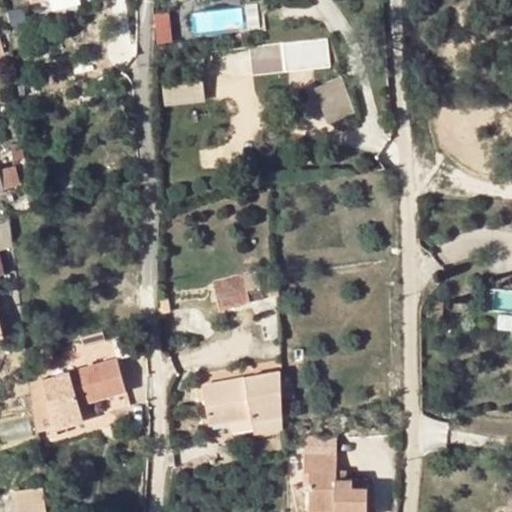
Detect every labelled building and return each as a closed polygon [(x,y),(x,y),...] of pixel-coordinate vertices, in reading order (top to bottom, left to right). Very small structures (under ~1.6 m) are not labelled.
[(303,39),(270,43),(270,44),(271,70),(283,69),(282,62),(302,60),(303,69),(328,65),(303,39)] [(271,70),(270,44),(250,45),(253,72),(271,70)] [(328,121),(354,114),(344,78),(318,85),(328,121)] [(0,190),(4,190),(3,187),(14,185),(10,167),(0,169),(0,190)] [(259,284),(257,272),(215,282),(221,308),(250,300),(248,287),(259,284)] [(280,288),(279,274),(270,274),(270,288),(280,288)] [(502,308),(511,308),(511,290),(503,290),(502,308)] [(105,330),(81,336),(84,345),(107,339),(105,330)] [(49,354),(40,348),(39,348),(33,357),(43,364),(49,354)] [(104,396),(124,390),(115,360),(31,384),(41,430),(85,418),(81,402),(104,396)] [(203,383),(210,422),(252,414),(252,418),(270,415),(284,412),(283,377),(282,370),(203,383)] [(124,390),(104,396),(108,409),(128,404),(124,390)] [(270,415),(252,418),(255,430),(284,425),(284,414),(284,412),(270,415)] [(308,468),(308,505),(332,506),(332,511),(370,511),(372,474),(366,473),(356,472),(356,465),(356,450),(305,450),(305,466),(308,468)] [(367,465),(356,465),(356,472),(366,473),(367,465)] [(35,477),(36,482),(47,480),(46,474),(35,477)] [(42,511),(53,510),(47,480),(36,482),(27,484),(32,511),(42,511)] [(511,511),(511,499),(498,507),(501,511),(511,511)]
